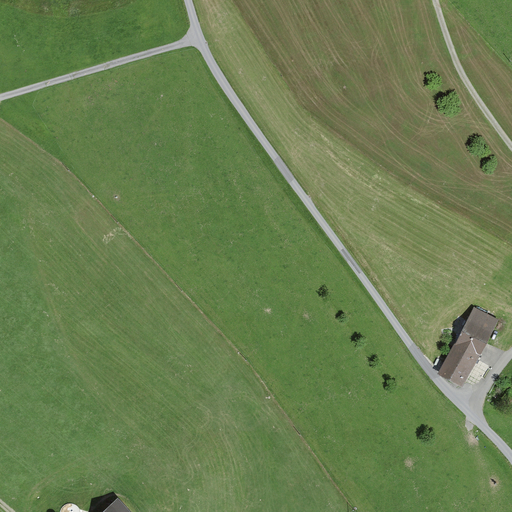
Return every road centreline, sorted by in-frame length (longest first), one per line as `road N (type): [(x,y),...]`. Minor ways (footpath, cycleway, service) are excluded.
road 1 (unclassified): [(187,0),(217,73),(422,362),(511,455)]
road 2 (track): [(0,101),(198,39)]
road 3 (track): [(511,143),(463,81),(437,0)]
